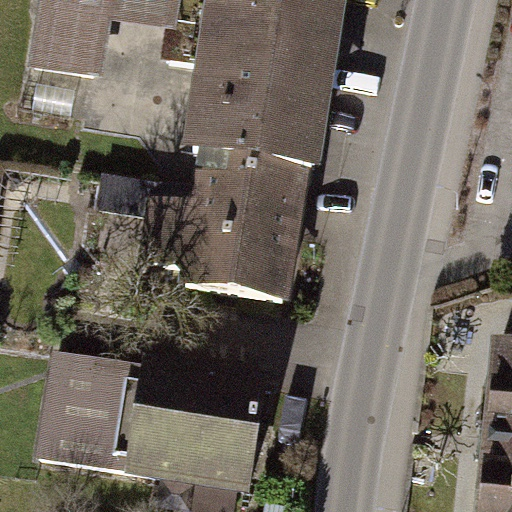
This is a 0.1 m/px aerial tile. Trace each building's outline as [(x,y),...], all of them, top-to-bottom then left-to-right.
[(45,0),(35,60),(107,73),(116,25),(207,41),(214,0),(45,0)] [(354,0),(214,0),(207,41),(183,161),(197,163),(311,181),(326,183),(354,0)] [(291,306),(311,181),(197,163),(179,290),(291,306)] [(478,511),(511,511),(511,349),(495,347),(485,446),(478,511)] [(129,479),(146,378),(150,368),(55,353),(31,462),(129,479)] [(270,399),(146,378),(129,479),(253,499),(270,399)]
